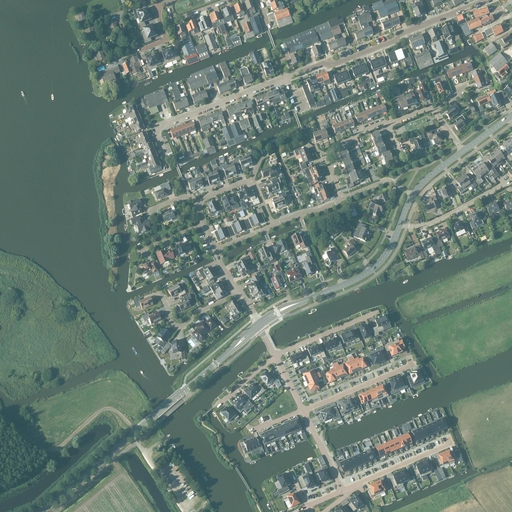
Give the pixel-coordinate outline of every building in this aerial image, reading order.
[(419,0),(415,0),(417,3),(413,4),(410,6),(411,9),(412,11),(413,10),(416,18),(423,16),(420,8),(423,7),(421,2),(420,2),(419,0)] [(452,0),(447,3),(450,9),(454,6),(455,7),(465,0),(464,0),(452,0)] [(247,11),(249,10),(251,15),(255,13),(254,9),(251,1),(244,3),(245,5),(244,6),(246,12),(247,11)] [(277,3),(270,6),(272,12),(273,11),(274,12),(275,12),(275,14),(284,11),(281,3),(278,4),(277,3)] [(384,7),(387,16),(399,11),(396,3),(384,7)] [(240,17),(244,15),(243,12),(240,5),(234,7),(237,15),(239,14),(240,17)] [(375,20),(387,16),(384,7),(372,12),(375,20)] [(487,8),(473,13),(475,19),(489,14),(488,11),(488,10),(488,9),(487,8)] [(133,11),(136,20),(148,15),(146,10),(140,12),(139,9),(133,11)] [(222,20),(224,24),(233,21),(232,16),(229,9),(226,10),(226,9),(223,10),(223,11),(224,15),(223,15),(224,19),(222,20)] [(287,10),(284,11),(275,14),(273,14),(276,22),(289,17),(287,10)] [(80,24),(88,21),(87,18),(85,19),(83,12),(77,15),(80,24)] [(224,26),(224,24),(222,20),(220,21),(217,13),(214,14),(213,13),(211,14),(211,15),(209,16),(212,24),(213,24),(211,25),(213,30),(217,29),(219,34),(222,35),(227,33),(224,26)] [(357,18),(358,22),(360,26),(362,32),(365,38),(373,35),(370,28),(369,29),(367,24),(372,22),(369,13),(357,18)] [(138,24),(139,28),(145,25),(144,23),(150,20),(150,19),(149,15),(148,16),(148,15),(136,20),(139,19),(141,23),(138,24)] [(487,16),(479,20),(467,24),(470,31),(482,27),(482,26),(483,25),(484,26),(494,21),(491,16),(488,17),(487,16)] [(201,24),(198,25),(201,32),(209,29),(208,25),(205,18),(200,20),(201,24)] [(257,18),(253,19),(249,21),(254,36),(263,33),(257,18)] [(389,21),(392,28),(400,25),(397,18),(389,21)] [(116,20),(108,24),(111,33),(118,30),(115,24),(117,23),(116,20)] [(384,31),(392,28),(389,21),(381,24),(384,31)] [(197,30),(194,22),(188,24),(189,26),(186,27),(188,33),(193,31),(194,34),(198,33),(197,30)] [(254,37),(252,32),(249,23),(242,25),(246,35),(244,36),(246,40),(254,37)] [(92,27),(85,30),(89,39),(95,36),(93,30),(95,29),(93,25),(91,25),(92,27)] [(145,25),(139,28),(141,31),(143,30),(145,34),(142,35),(142,36),(154,31),(152,26),(146,28),(145,25)] [(178,36),(180,35),(182,41),(183,43),(180,45),(185,58),(196,54),(191,41),(187,42),(186,40),(185,37),(186,36),(185,34),(182,26),(176,29),(178,36)] [(233,45),(241,42),(236,26),(227,28),(233,45)] [(442,29),(441,30),(444,40),(446,39),(446,40),(447,39),(448,41),(451,40),(451,38),(452,37),(456,35),(452,26),(449,27),(448,26),(446,27),(446,26),(444,27),(444,28),(442,28),(442,29)] [(500,26),(492,30),(491,28),(484,32),(487,37),(494,34),(495,37),(503,33),(503,32),(504,31),(504,30),(503,29),(502,29),(501,29),(500,26)] [(333,37),(330,28),(318,33),(321,41),(333,37)] [(435,38),(438,37),(435,30),(428,32),(431,40),(432,43),(436,41),(435,38)] [(156,36),(154,31),(142,36),(146,44),(152,41),(150,39),(156,36)] [(357,41),(365,38),(362,32),(354,35),(357,41)] [(210,52),(217,49),(211,34),(204,37),(210,52)] [(484,39),(481,34),(474,37),(477,43),(484,39)] [(304,49),(319,43),(315,35),(300,40),(304,49)] [(414,38),(418,47),(422,46),(422,48),(425,47),(424,45),(420,35),(414,38)] [(505,45),(511,40),(508,35),(501,40),(498,42),(500,46),(504,44),(505,45)] [(415,48),(418,47),(414,38),(408,40),(412,49),(413,49),(413,51),(416,50),(415,48)] [(335,42),(338,49),(340,48),(340,49),(346,47),(345,46),(346,45),(343,39),(335,42)] [(304,49),(300,40),(286,46),(289,55),(304,49)] [(330,52),(338,49),(335,42),(327,45),(330,52)] [(447,54),(446,54),(442,42),(428,47),(433,59),(447,54)] [(319,43),(314,45),(315,48),(311,50),(314,58),(321,55),(318,49),(321,48),(319,43)] [(491,43),(483,49),(489,57),(497,51),(491,43)] [(198,56),(208,52),(204,44),(195,47),(198,56)] [(167,50),(171,62),(176,60),(177,61),(180,60),(177,53),(175,55),(172,48),(171,49),(171,48),(167,49),(167,50)] [(171,62),(167,50),(166,51),(166,50),(162,51),(162,52),(161,52),(164,59),(161,60),(163,65),(171,62)] [(421,54),(424,62),(431,59),(428,51),(421,54)] [(99,63),(107,60),(106,57),(104,58),(102,52),(95,54),(99,63)] [(394,54),(397,62),(403,60),(406,66),(412,64),(408,54),(402,56),(400,52),(394,54)] [(255,53),(250,55),(254,66),(259,64),(255,53)] [(151,56),(151,57),(155,68),(163,65),(161,60),(158,61),(156,55),(155,55),(155,54),(151,55),(151,56)] [(391,65),(397,62),(394,54),(388,57),(391,65)] [(417,65),(424,62),(421,54),(414,57),(417,65)] [(489,63),(497,72),(508,63),(499,54),(489,63)] [(286,63),(288,67),(289,67),(293,66),(300,63),(297,55),(290,58),(290,60),(287,62),(286,62),(286,63)] [(132,63),(129,64),(131,70),(132,70),(133,75),(139,72),(138,68),(140,67),(138,60),(136,56),(130,59),(132,63)] [(155,68),(151,57),(145,59),(148,65),(145,66),(147,71),(155,68)] [(376,61),(379,69),(385,67),(382,59),(376,61)] [(373,72),(379,69),(376,61),(370,64),(373,72)] [(269,62),(260,66),(262,71),(264,71),(266,77),(270,75),(270,76),(273,75),(273,74),(271,67),(271,68),(269,62)] [(462,66),(465,73),(473,70),(470,63),(462,66)] [(224,79),(228,77),(229,75),(225,64),(220,67),(224,79)] [(505,65),(497,73),(501,76),(509,69),(505,65)] [(114,75),(115,74),(120,73),(117,66),(109,69),(109,71),(100,74),(103,82),(111,79),(111,81),(115,80),(114,75)] [(358,68),(361,76),(367,74),(364,66),(358,68)] [(465,73),(462,66),(454,69),(457,76),(465,73)] [(240,71),(240,73),(242,78),(245,85),(245,84),(246,86),(249,85),(248,83),(252,82),(252,81),(253,81),(253,80),(252,76),(251,76),(250,76),(249,76),(247,69),(244,68),(240,70),(240,71)] [(355,79),(361,76),(358,68),(352,71),(355,79)] [(213,69),(204,73),(209,85),(218,81),(213,69)] [(396,76),(402,74),(400,70),(396,72),(395,69),(391,70),(393,77),(396,76)] [(449,79),(457,76),(454,69),(446,72),(449,79)] [(475,81),(482,79),(479,71),(472,73),(475,81)] [(204,73),(191,77),(196,90),(209,85),(204,73)] [(320,75),(323,83),(329,81),(326,73),(320,75)] [(340,75),(343,83),(350,81),(346,73),(340,75)] [(323,83),(320,75),(315,78),(318,85),(323,83)] [(337,86),(343,83),(340,75),(334,78),(337,86)] [(196,90),(191,77),(186,79),(191,92),(196,90)] [(435,81),(436,85),(440,95),(447,92),(444,85),(447,84),(445,77),(435,81)] [(227,78),(225,79),(229,91),(236,88),(233,81),(228,83),(227,82),(228,81),(227,78)] [(315,78),(306,81),(308,85),(309,88),(310,90),(310,91),(313,90),(316,88),(317,91),(319,90),(318,85),(315,78)] [(229,91),(225,79),(222,80),(223,83),(224,83),(225,84),(217,87),(219,95),(229,91)] [(486,87),(482,79),(475,81),(478,89),(486,87)] [(428,92),(425,84),(418,86),(419,89),(415,90),(416,94),(417,93),(421,102),(422,102),(423,102),(424,102),(425,102),(426,101),(426,100),(427,100),(425,94),(428,92)] [(199,89),(196,90),(201,102),(208,99),(205,92),(199,94),(199,93),(200,92),(199,89)] [(335,89),(331,91),(335,101),(339,100),(335,89)] [(348,96),(347,92),(345,89),(339,91),(342,98),(348,96)] [(169,107),(167,100),(163,90),(144,97),(149,110),(165,103),(166,108),(169,107)] [(201,102),(196,90),(194,91),(195,94),(196,94),(196,95),(191,97),(194,105),(194,104),(195,105),(197,104),(197,103),(201,102)] [(272,93),(274,100),(277,99),(278,103),(284,100),(282,95),(279,96),(277,91),(272,93)] [(403,95),(408,107),(414,105),(412,101),(415,100),(412,92),(403,95)] [(269,102),(274,100),(272,93),(266,95),(269,102)] [(488,95),(477,100),(479,107),(482,106),(489,103),(491,107),(492,107),(493,106),(494,108),(496,108),(497,108),(498,108),(500,107),(500,106),(501,106),(501,105),(502,104),(498,94),(490,98),(489,99),(488,95)] [(260,98),(264,106),(264,108),(267,107),(266,103),(269,102),(266,95),(260,98)] [(402,110),(408,107),(403,95),(397,98),(394,99),(396,104),(399,103),(402,110)] [(181,99),(180,96),(177,97),(182,109),(188,107),(185,98),(181,99)] [(176,112),(182,109),(177,97),(175,98),(176,101),(172,103),(176,112)] [(261,107),(264,106),(260,98),(255,100),(257,106),(259,110),(262,109),(261,107)] [(246,111),(247,113),(250,112),(250,113),(254,112),(252,108),(251,108),(249,102),(247,103),(246,102),(243,103),(243,104),(246,111)] [(247,115),(247,113),(246,111),(243,104),(238,106),(240,113),(241,115),(244,114),(245,116),(247,115)] [(455,111),(458,109),(455,104),(450,108),(452,110),(446,114),(450,120),(458,114),(455,111)] [(232,108),(235,115),(236,118),(238,117),(237,114),(240,113),(238,106),(232,108)] [(125,115),(126,117),(138,112),(136,107),(129,109),(130,113),(125,115)] [(235,115),(232,108),(226,111),(229,117),(230,121),(233,120),(232,116),(235,115)] [(132,117),(133,121),(140,118),(138,112),(126,117),(127,119),(132,117)] [(221,113),(215,115),(218,122),(220,121),(222,124),(225,123),(223,119),(221,113)] [(217,122),(218,122),(215,115),(209,117),(212,124),(213,126),(218,124),(217,122)] [(260,122),(257,116),(252,118),(256,129),(259,128),(259,130),(260,129),(261,132),(263,132),(259,122),(260,122)] [(458,131),(465,126),(463,123),(465,121),(462,116),(456,121),(458,123),(454,126),(458,131)] [(209,117),(204,119),(208,130),(210,129),(209,125),(212,124),(209,117)] [(140,118),(133,121),(134,124),(129,126),(130,128),(142,124),(140,118)] [(208,130),(204,119),(198,121),(201,128),(202,132),(208,130)] [(142,124),(130,128),(131,131),(136,129),(137,132),(144,129),(142,124)] [(187,126),(190,133),(191,133),(191,134),(193,134),(192,132),(195,131),(192,124),(187,126)] [(234,139),(242,136),(238,124),(230,127),(234,139)] [(184,135),(190,133),(187,126),(181,128),(184,135)] [(318,133),(322,141),(328,139),(325,132),(328,131),(326,126),(321,128),(322,131),(318,133)] [(226,142),(234,139),(229,127),(221,130),(226,142)] [(178,137),(184,135),(181,128),(176,130),(178,137)] [(179,140),(178,137),(176,130),(170,132),(173,140),(176,139),(177,141),(179,140)] [(373,141),(380,138),(379,134),(380,134),(378,130),(370,133),(373,141)] [(316,143),(322,141),(318,133),(315,134),(313,131),(308,133),(310,138),(313,137),(316,143)] [(362,140),(369,138),(366,132),(360,134),(362,140)] [(438,146),(440,146),(440,145),(441,145),(441,144),(441,143),(440,142),(443,141),(439,132),(434,134),(433,132),(427,134),(429,139),(433,138),(435,144),(436,144),(436,145),(437,145),(437,146),(438,146)] [(136,143),(148,139),(146,133),(139,136),(140,139),(135,141),(136,143)] [(206,150),(214,147),(210,138),(202,141),(206,150)] [(382,143),(380,138),(373,141),(374,146),(382,143)] [(139,145),(141,148),(150,144),(148,139),(136,143),(137,146),(139,145)] [(423,145),(421,140),(420,141),(419,140),(416,142),(415,139),(409,141),(411,144),(414,143),(416,147),(415,149),(417,151),(418,151),(420,153),(422,150),(423,149),(421,145),(423,145)] [(384,148),(382,143),(374,146),(376,151),(384,148)] [(511,157),(510,155),(511,153),(511,147),(508,143),(506,144),(502,147),(507,153),(505,154),(510,162),(511,160),(511,157)] [(152,144),(150,144),(141,148),(143,147),(145,151),(142,152),(142,154),(154,149),(152,144)] [(384,148),(376,151),(378,156),(381,155),(386,153),(384,148)] [(154,149),(142,154),(143,156),(148,155),(150,158),(156,155),(154,149)] [(301,159),(309,155),(306,149),(300,152),(299,149),(294,151),(296,156),(299,155),(301,159)] [(338,153),(340,158),(348,155),(346,150),(338,153)] [(492,154),(500,165),(503,163),(502,161),(505,159),(499,151),(494,155),(493,154),(492,154)] [(246,158),(243,159),(247,168),(249,167),(252,166),(250,160),(253,158),(251,152),(246,154),(246,158)] [(389,152),(386,153),(381,155),(383,160),(391,157),(389,152)] [(497,167),(500,165),(492,154),(491,155),(492,156),(487,159),(491,164),(489,166),(497,178),(500,176),(495,169),(493,167),(496,165),(497,167)] [(146,163),(147,165),(159,161),(156,155),(150,158),(151,161),(146,163)] [(311,161),(309,155),(301,159),(302,162),(299,164),(301,170),(307,168),(305,164),(311,161)] [(350,160),(348,155),(340,158),(342,163),(350,160)] [(247,168),(243,159),(241,160),(239,157),(234,159),(235,161),(237,165),(240,164),(242,170),(245,169),(245,168),(247,168)] [(391,157),(383,160),(385,165),(393,162),(391,157)] [(352,165),(350,160),(342,163),(344,168),(352,165)] [(161,166),(159,161),(147,165),(148,168),(153,166),(154,169),(161,166)] [(230,166),(228,168),(231,176),(233,175),(233,176),(237,175),(234,169),(237,167),(237,165),(235,161),(230,163),(230,166)] [(483,164),(478,168),(484,176),(487,173),(490,178),(492,176),(494,180),(497,178),(489,166),(486,168),(483,164)] [(352,165),(344,168),(346,173),(349,172),(350,173),(353,172),(352,170),(354,170),(352,165)] [(218,168),(220,174),(224,173),(226,179),(229,178),(229,177),(231,176),(228,168),(225,169),(222,166),(218,168)] [(309,177),(319,173),(317,168),(312,170),(311,167),(306,169),(306,171),(305,171),(305,172),(305,173),(306,174),(307,174),(309,177)] [(217,175),(220,174),(218,168),(213,170),(214,173),(211,175),(215,183),(216,182),(217,183),(220,182),(217,175)] [(261,172),(263,178),(269,176),(271,179),(278,176),(275,170),(272,172),(270,168),(264,170),(263,170),(263,169),(262,170),(261,170),(262,171),(261,172)] [(484,176),(478,168),(472,172),(476,176),(473,178),(479,186),(483,182),(480,178),(484,176)] [(193,180),(197,188),(199,187),(200,188),(203,187),(201,183),(204,182),(204,183),(199,169),(196,170),(197,178),(193,180)] [(210,171),(201,175),(204,181),(207,180),(210,186),(213,185),(213,184),(215,183),(211,175),(210,171)] [(354,173),(358,182),(363,180),(360,171),(354,173)] [(321,178),(319,173),(309,177),(307,178),(309,181),(310,182),(311,182),(312,185),(320,182),(319,179),(321,178)] [(353,184),(358,182),(354,173),(349,175),(350,178),(346,180),(348,183),(346,184),(348,189),(350,188),(354,187),(353,184)] [(460,178),(467,187),(469,186),(471,187),(472,189),(474,188),(477,186),(472,179),(469,181),(465,175),(460,178)] [(465,189),(467,187),(460,178),(456,181),(460,187),(457,189),(461,194),(466,191),(465,189)] [(193,180),(189,182),(187,179),(183,181),(187,189),(189,188),(191,192),(194,190),(194,189),(197,188),(193,180)] [(280,185),(278,179),(271,183),(272,185),(266,188),(269,193),(273,192),(273,193),(279,191),(277,186),(280,185)] [(161,190),(154,193),(157,200),(167,196),(166,192),(170,190),(167,183),(159,186),(161,190)] [(318,194),(326,191),(324,186),(322,187),(321,184),(313,187),(314,190),(316,189),(318,194)] [(449,195),(451,193),(448,185),(443,188),(444,190),(441,191),(444,200),(450,197),(449,195)] [(244,190),(245,190),(237,194),(240,201),(243,199),(244,201),(251,198),(252,200),(255,199),(253,193),(250,195),(247,188),(244,190)] [(328,196),(326,191),(318,194),(320,199),(318,200),(319,203),(327,200),(326,197),(328,196)] [(272,202),(275,209),(285,205),(285,206),(282,198),(286,196),(285,193),(278,196),(279,199),(272,202)] [(435,206),(438,204),(435,196),(429,199),(430,201),(424,203),(427,212),(436,208),(435,206)] [(229,210),(228,208),(232,207),(233,209),(238,207),(234,198),(229,200),(228,200),(227,197),(225,198),(225,197),(224,197),(224,198),(221,200),(224,208),(224,210),(225,211),(226,212),(228,211),(229,210)] [(141,213),(140,209),(138,209),(138,207),(141,206),(138,200),(132,203),(132,201),(128,203),(129,204),(128,204),(131,210),(132,212),(130,213),(132,217),(141,213)] [(211,203),(207,205),(209,209),(208,210),(208,211),(209,214),(210,214),(211,214),(213,218),(217,216),(217,215),(222,213),(219,206),(217,207),(214,201),(211,203)] [(501,208),(499,209),(496,202),(486,207),(489,215),(500,211),(501,214),(504,213),(501,208)] [(375,210),(373,215),(377,217),(379,212),(381,213),(383,206),(376,203),(375,204),(372,203),(371,208),(373,209),(373,210),(375,210)] [(172,221),(178,218),(176,213),(173,214),(172,212),(162,216),(164,221),(170,218),(172,221)] [(472,220),(469,222),(473,229),(476,228),(474,225),(482,221),(483,221),(486,220),(483,213),(479,214),(478,212),(470,216),(472,220)] [(261,213),(255,216),(258,225),(265,222),(261,213)] [(258,225),(255,216),(248,219),(252,228),(258,225)] [(150,229),(147,222),(143,224),(141,224),(139,218),(130,222),(132,226),(133,226),(133,227),(135,227),(136,227),(136,228),(136,229),(136,230),(137,231),(138,232),(138,233),(142,232),(143,234),(148,232),(147,230),(150,229)] [(244,220),(238,223),(241,232),(248,230),(244,220)] [(340,227),(344,232),(350,225),(346,221),(340,227)] [(466,233),(469,232),(465,225),(463,226),(461,222),(452,226),(456,234),(464,230),(466,233)] [(241,232),(238,223),(231,226),(235,235),(241,232)] [(357,231),(354,238),(365,242),(366,242),(368,236),(369,236),(371,233),(370,232),(370,231),(364,229),(366,226),(359,224),(356,230),(357,231)] [(227,227),(220,230),(224,239),(231,237),(227,227)] [(438,239),(436,240),(439,248),(443,246),(441,242),(450,238),(446,229),(436,234),(438,239)] [(224,239),(220,230),(214,232),(217,242),(224,239)] [(291,238),(295,247),(300,245),(302,249),(307,247),(303,238),(300,240),(298,235),(291,238)] [(431,238),(421,243),(425,251),(432,248),(436,256),(441,253),(435,239),(432,240),(431,238)] [(280,254),(288,250),(284,240),(277,243),(277,246),(273,248),(276,255),(280,253),(280,254)] [(354,249),(357,247),(351,240),(347,243),(350,246),(343,251),(348,257),(356,251),(354,249)] [(175,247),(179,256),(186,253),(191,251),(188,244),(183,246),(182,244),(175,247)] [(266,248),(259,251),(263,261),(266,259),(269,265),(276,262),(272,253),(269,255),(266,248)] [(421,260),(425,258),(421,251),(417,253),(415,248),(404,253),(408,261),(418,256),(418,255),(419,255),(421,260)] [(326,260),(327,262),(326,262),(326,263),(326,264),(326,265),(326,266),(327,266),(328,266),(328,267),(329,266),(330,266),(330,265),(331,265),(331,264),(331,263),(330,263),(336,261),(334,256),(337,255),(334,249),(324,253),(326,256),(323,257),(324,261),(326,260)] [(171,251),(165,254),(164,251),(156,255),(161,265),(168,262),(168,261),(174,258),(171,251)] [(239,270),(248,266),(246,263),(249,262),(248,260),(249,259),(248,257),(240,260),(241,263),(236,265),(239,270)] [(314,265),(311,258),(305,260),(307,265),(303,267),(307,276),(309,275),(310,276),(311,275),(312,274),(314,273),(311,266),(314,265)] [(142,266),(139,267),(143,275),(147,274),(148,276),(158,272),(156,266),(151,268),(149,264),(144,266),(142,266)] [(248,266),(239,270),(241,275),(246,273),(248,275),(254,272),(253,270),(252,270),(251,268),(249,269),(248,266)] [(203,279),(206,277),(214,272),(211,267),(207,270),(205,267),(198,272),(200,275),(203,279)] [(301,278),(296,268),(292,270),(293,270),(288,273),(288,272),(287,272),(287,271),(285,272),(284,274),(285,276),(285,278),(287,277),(290,283),(294,281),(301,278)] [(214,272),(206,277),(208,280),(205,281),(208,286),(214,282),(212,279),(217,277),(214,272)] [(284,280),(280,272),(274,275),(275,277),(271,279),(275,290),(277,290),(279,290),(279,289),(282,288),(280,282),(284,280)] [(250,292),(262,286),(258,277),(252,279),(254,283),(248,286),(249,289),(250,292)] [(223,287),(220,282),(210,289),(213,293),(215,292),(223,287)] [(184,291),(181,292),(177,286),(168,291),(172,298),(178,294),(180,297),(186,294),(184,291)] [(262,286),(250,292),(252,295),(253,297),(259,294),(261,298),(266,295),(262,286)] [(215,292),(217,295),(215,296),(217,300),(222,297),(221,295),(226,292),(223,287),(215,292)] [(181,312),(190,306),(188,302),(191,300),(189,295),(182,299),(179,300),(181,303),(177,305),(181,312)] [(142,309),(152,305),(149,298),(141,302),(140,299),(132,302),(135,308),(140,306),(142,309)] [(229,309),(231,312),(239,307),(235,301),(230,304),(229,302),(224,306),(226,309),(229,309)] [(239,307),(231,312),(233,316),(231,318),(233,321),(239,318),(237,315),(242,313),(239,307)] [(151,324),(160,320),(157,313),(150,317),(148,314),(141,317),(144,322),(149,320),(151,324)] [(371,330),(375,337),(378,335),(377,334),(384,331),(383,327),(389,324),(389,323),(390,323),(388,319),(387,319),(386,316),(385,316),(375,320),(374,320),(375,321),(378,328),(376,329),(375,328),(371,330)] [(205,337),(204,336),(215,326),(210,320),(205,324),(206,324),(205,325),(203,322),(196,328),(197,330),(192,335),(198,341),(199,342),(202,342),(204,340),(205,337)] [(372,334),(370,328),(367,329),(366,327),(363,328),(363,327),(359,329),(364,341),(370,338),(369,335),(372,334)] [(163,349),(167,343),(165,341),(169,334),(163,330),(157,338),(161,341),(158,346),(163,349)] [(352,332),(351,331),(351,332),(347,333),(345,334),(344,334),(341,336),(340,336),(340,337),(344,344),(354,340),(356,343),(359,342),(357,336),(354,337),(352,332)] [(323,343),(327,351),(338,347),(339,350),(342,348),(339,342),(336,343),(334,338),(323,343)] [(401,340),(392,343),(397,355),(403,352),(401,349),(404,348),(401,340)] [(173,354),(181,353),(182,360),(186,360),(184,348),(180,349),(179,342),(172,343),(172,345),(173,352),(173,354)] [(161,352),(163,354),(171,345),(168,343),(161,352)] [(392,343),(384,347),(387,352),(389,351),(392,357),(397,355),(392,343)] [(308,350),(307,350),(308,350),(311,357),(320,353),(322,359),(326,357),(322,347),(318,349),(317,346),(314,347),(313,347),(311,348),(308,350)] [(378,363),(379,364),(384,361),(382,356),(385,355),(382,349),(374,352),(375,354),(378,363)] [(301,352),(290,357),(293,364),(303,360),(304,363),(309,361),(306,356),(303,357),(301,352)] [(366,355),(369,361),(371,360),(374,366),(379,364),(378,363),(375,354),(374,352),(366,355)] [(352,357),(350,358),(356,372),(362,369),(359,361),(358,359),(354,361),(352,357)] [(356,372),(350,358),(347,359),(349,363),(345,364),(349,375),(356,372)] [(367,367),(364,359),(359,361),(362,369),(367,367)] [(337,363),(335,364),(341,379),(347,376),(343,365),(338,367),(337,363)] [(330,371),(331,373),(334,381),(341,379),(335,364),(332,365),(334,369),(330,371)] [(303,375),(305,381),(320,375),(319,374),(315,375),(313,370),(303,375)] [(418,371),(413,373),(413,374),(410,376),(411,378),(412,380),(408,382),(411,388),(415,387),(414,384),(419,382),(420,385),(424,383),(423,380),(422,380),(418,371)] [(329,383),(334,381),(331,373),(325,375),(329,383)] [(260,378),(268,387),(273,383),(274,384),(277,381),(273,376),(269,379),(265,374),(260,378)] [(320,375),(305,381),(308,387),(318,383),(317,380),(321,378),(320,375)] [(399,390),(399,392),(407,388),(405,382),(402,384),(400,378),(394,380),(395,381),(399,390)] [(395,381),(394,380),(389,382),(392,388),(389,389),(391,395),(399,392),(399,390),(395,381)] [(319,383),(318,383),(308,387),(310,393),(319,389),(317,384),(319,383)] [(259,396),(265,391),(259,385),(256,388),(253,384),(244,392),(251,400),(257,394),(259,396)] [(384,386),(378,388),(383,399),(388,397),(384,386)] [(383,399),(378,388),(373,390),(378,401),(383,399)] [(378,401),(373,390),(368,392),(372,401),(373,403),(378,401)] [(372,401),(368,392),(363,394),(367,403),(372,401)] [(367,403),(363,394),(358,396),(361,402),(359,403),(360,405),(362,404),(362,405),(367,403)] [(246,403),(240,396),(231,404),(237,410),(242,405),(243,407),(245,405),(250,410),(253,407),(249,402),(246,404),(245,403),(246,403)] [(346,402),(350,413),(359,410),(356,404),(353,405),(351,399),(346,402)] [(350,413),(346,402),(340,404),(342,410),(340,411),(342,417),(350,413)] [(223,411),(220,414),(228,422),(233,418),(235,420),(238,417),(233,411),(230,413),(226,409),(225,408),(222,411),(223,411)] [(331,408),(320,413),(324,422),(333,419),(334,421),(340,419),(335,408),(335,409),(333,410),(332,410),(331,408)] [(442,431),(441,431),(442,434),(443,433),(444,433),(443,430),(447,428),(443,418),(437,420),(442,431)] [(291,423),(296,434),(301,431),(297,421),(293,422),(292,419),(290,420),(291,423)] [(437,420),(432,422),(437,433),(436,433),(437,436),(439,435),(438,433),(441,431),(442,431),(437,420)] [(281,427),(285,436),(290,434),(285,422),(283,423),(284,426),(281,427)] [(290,434),(290,436),(296,434),(291,423),(288,424),(287,422),(285,422),(290,434)] [(431,435),(431,436),(432,438),(434,437),(433,435),(436,433),(437,433),(432,422),(427,425),(431,435)] [(426,438),(427,440),(429,440),(427,437),(431,436),(431,435),(427,425),(421,427),(422,429),(426,438)] [(275,427),(279,438),(280,438),(284,436),(285,436),(281,427),(281,428),(278,429),(276,426),(275,427)] [(271,432),(275,442),(280,440),(280,438),(279,438),(275,427),(273,428),(274,430),(271,432)] [(420,440),(421,440),(417,431),(418,431),(417,429),(411,432),(412,433),(416,442),(415,442),(416,445),(417,445),(418,444),(417,441),(420,440)] [(421,440),(420,440),(422,443),(423,442),(422,439),(426,438),(422,429),(418,431),(417,431),(421,440)] [(264,431),(270,444),(275,442),(271,432),(270,432),(267,433),(266,430),(264,431)] [(260,436),(264,447),(270,444),(264,431),(262,432),(264,435),(260,436)] [(406,446),(410,445),(411,447),(412,447),(413,447),(411,444),(407,433),(401,436),(406,446)] [(396,440),(397,440),(400,449),(401,448),(404,447),(406,450),(406,449),(407,449),(406,446),(401,436),(396,438),(396,440)] [(243,443),(247,453),(259,448),(259,447),(261,446),(264,453),(261,454),(260,454),(260,455),(265,453),(259,441),(257,442),(255,438),(243,443)] [(397,440),(396,440),(391,442),(395,451),(396,451),(399,449),(400,452),(401,451),(402,451),(401,448),(400,449),(397,440)] [(390,453),(391,453),(394,451),(395,454),(396,454),(397,453),(396,451),(395,451),(391,442),(386,444),(390,453)] [(381,447),(385,455),(389,454),(390,456),(391,456),(392,456),(391,453),(390,453),(386,444),(381,447)] [(381,447),(381,445),(375,447),(379,458),(384,456),(385,459),(386,458),(387,458),(385,455),(381,447)] [(369,462),(370,462),(373,460),(375,463),(376,462),(375,459),(375,460),(370,449),(365,451),(369,462)] [(365,451),(360,454),(364,464),(365,464),(368,463),(369,465),(370,465),(371,464),(370,462),(369,462),(365,451)] [(444,454),(449,464),(448,464),(449,466),(455,463),(454,460),(457,459),(455,453),(451,454),(450,452),(444,454)] [(360,454),(355,456),(359,466),(360,466),(363,465),(364,467),(365,467),(366,467),(365,464),(364,464),(360,454)] [(443,466),(448,464),(449,464),(444,454),(439,456),(440,459),(437,460),(440,466),(443,465),(443,466)] [(354,469),(354,468),(358,467),(359,470),(361,469),(360,466),(359,466),(355,456),(349,458),(354,469)] [(349,471),(353,469),(354,472),(356,471),(354,468),(354,469),(349,458),(344,460),(349,471)] [(350,473),(349,471),(344,460),(339,463),(343,473),(347,471),(349,474),(350,473)] [(421,464),(426,476),(432,473),(431,471),(434,470),(431,463),(428,464),(427,462),(421,464)] [(416,466),(417,469),(414,470),(416,476),(419,475),(421,478),(426,476),(421,464),(416,466)] [(324,482),(329,480),(325,470),(318,473),(318,474),(315,475),(317,482),(321,480),(322,483),(324,482)] [(402,484),(407,481),(408,482),(411,481),(408,473),(405,474),(404,472),(398,474),(402,484)] [(402,484),(398,474),(392,476),(394,479),(391,480),(394,488),(397,487),(397,488),(403,485),(402,484)] [(277,491),(279,496),(289,491),(287,487),(289,485),(286,480),(287,479),(285,475),(277,478),(282,489),(277,491)] [(310,489),(314,487),(310,477),(303,479),(303,480),(300,482),(303,488),(306,487),(307,489),(309,488),(310,489)] [(375,484),(379,494),(385,491),(384,490),(387,489),(384,483),(381,484),(380,482),(375,484)] [(375,484),(369,486),(370,489),(367,490),(371,497),(379,494),(375,484)] [(291,496),(289,493),(282,496),(284,500),(287,498),(291,507),(299,504),(297,500),(296,500),(293,494),(291,496)] [(350,501),(351,503),(348,505),(353,511),(356,510),(362,506),(360,502),(361,502),(358,498),(357,499),(355,496),(351,499),(352,500),(350,501)]
